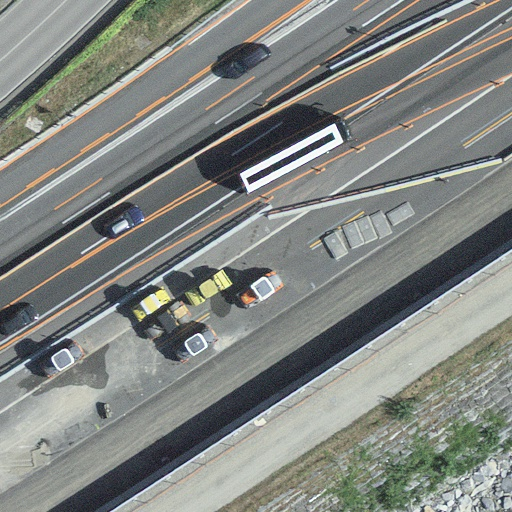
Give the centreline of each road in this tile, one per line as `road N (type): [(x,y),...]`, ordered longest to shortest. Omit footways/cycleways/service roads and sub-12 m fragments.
road 1 (motorway): [(0,473),(511,135)]
road 2 (motorway): [(426,0),(0,281)]
road 3 (track): [(511,287),(168,511)]
road 4 (motorway): [(274,0),(0,187)]
